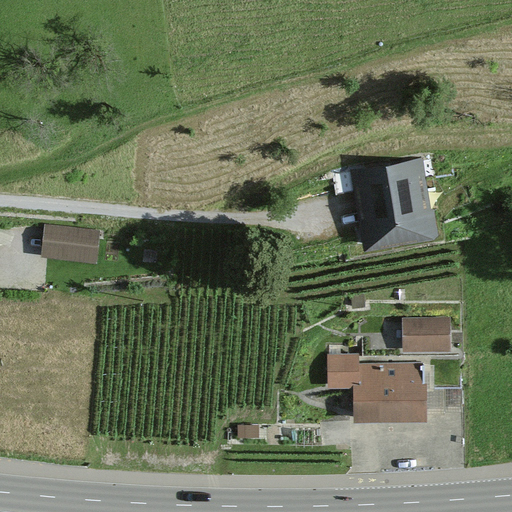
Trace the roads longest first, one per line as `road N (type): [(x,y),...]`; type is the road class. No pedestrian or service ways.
road 1 (track): [(0,205),(206,217),(349,159),(429,141),(511,143)]
road 2 (primary): [(511,494),(243,507),(0,491)]
